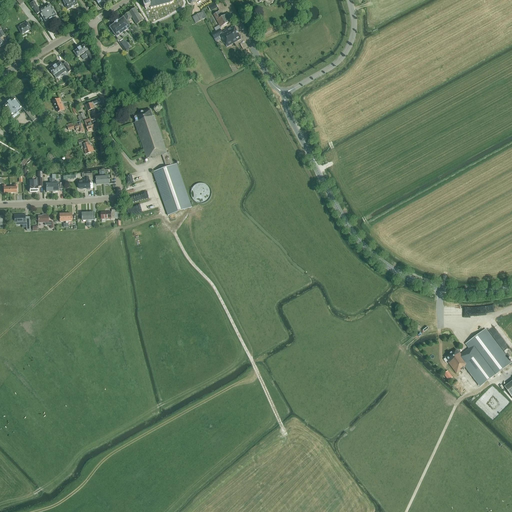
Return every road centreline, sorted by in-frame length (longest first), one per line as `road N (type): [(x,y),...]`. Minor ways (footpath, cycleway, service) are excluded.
road 1 (tertiary): [(511,287),(449,290),(380,261),(336,206),(283,94)]
road 2 (track): [(285,434),(215,289),(184,253),(146,166)]
road 3 (track): [(406,511),(456,402),(511,371)]
road 4 (residential): [(93,20),(117,197)]
road 5 (residential): [(283,94),(341,57),(353,34),(349,0)]
